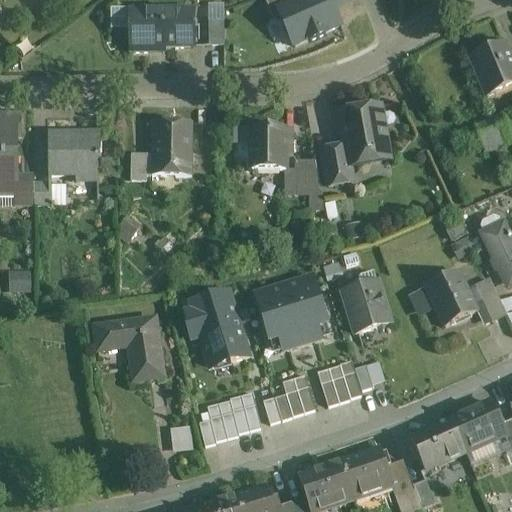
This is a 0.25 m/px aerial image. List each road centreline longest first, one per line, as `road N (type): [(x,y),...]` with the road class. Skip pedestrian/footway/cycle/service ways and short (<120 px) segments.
road 1 (residential): [(511,367),(371,433),(85,511)]
road 2 (residential): [(0,90),(289,87),(343,76),(393,51)]
road 3 (residential): [(393,51),(445,20),(502,0)]
